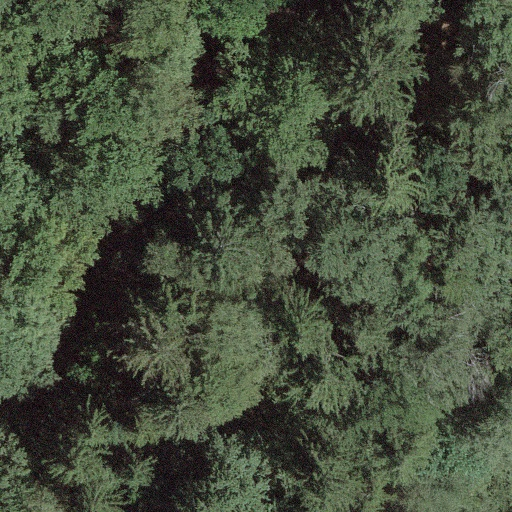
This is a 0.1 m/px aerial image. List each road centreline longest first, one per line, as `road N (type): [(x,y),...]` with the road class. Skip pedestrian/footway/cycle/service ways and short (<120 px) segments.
road 1 (track): [(224,0),(0,321)]
road 2 (track): [(71,209),(91,511)]
